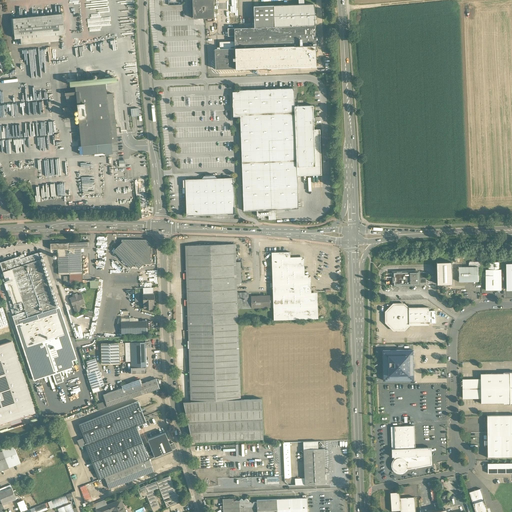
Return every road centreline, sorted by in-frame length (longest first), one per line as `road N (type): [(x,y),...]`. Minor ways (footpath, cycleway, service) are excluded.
road 1 (unclassified): [(161,227),(172,400),(202,511)]
road 2 (secondary): [(359,511),(354,276)]
road 3 (unclassified): [(141,0),(161,227)]
road 4 (residential): [(454,438),(453,331),(470,310),(511,305)]
road 5 (secondary): [(161,227),(0,229)]
road 6 (secondary): [(343,37),(350,196)]
